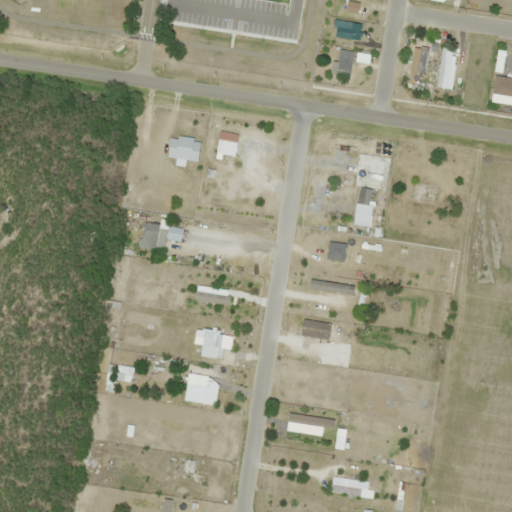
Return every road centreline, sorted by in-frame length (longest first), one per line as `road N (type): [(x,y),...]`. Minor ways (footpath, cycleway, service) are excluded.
road 1 (residential): [(0,61),(511,134)]
road 2 (residential): [(305,105),(241,511)]
road 3 (residential): [(511,32),(395,13),(396,0)]
